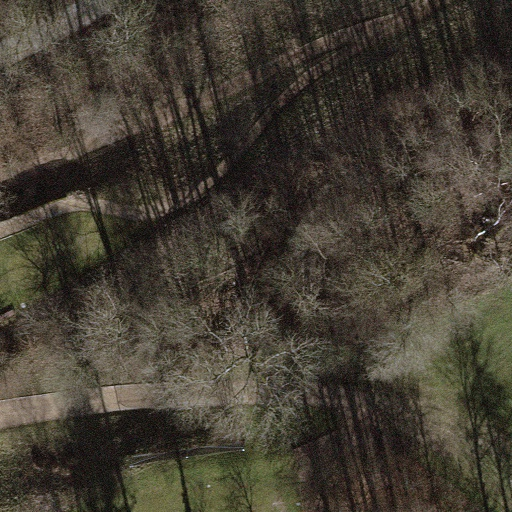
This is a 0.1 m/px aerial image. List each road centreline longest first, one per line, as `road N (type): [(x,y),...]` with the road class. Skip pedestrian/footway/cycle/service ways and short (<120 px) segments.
road 1 (track): [(0,180),(414,0)]
road 2 (track): [(0,419),(152,390),(296,391),(400,428)]
road 3 (track): [(351,32),(280,94),(217,170),(148,213)]
road 4 (track): [(0,56),(115,0)]
